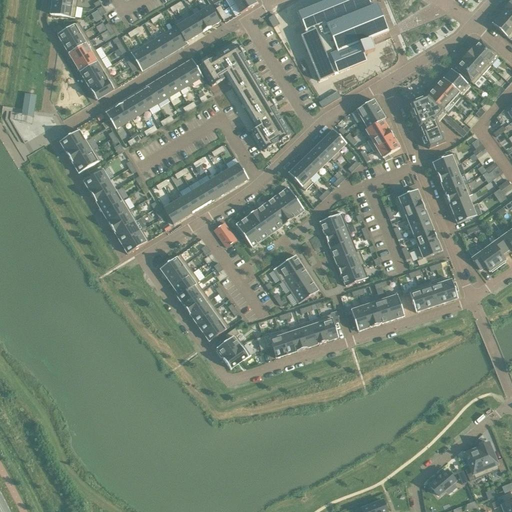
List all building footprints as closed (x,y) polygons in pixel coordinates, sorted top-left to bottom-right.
[(242,0),(235,5),(230,8),(235,17),(240,14),(240,15),(257,5),(257,4),(256,4),(253,0),(242,0)] [(368,0),(330,0),(298,13),(306,35),(301,37),(319,82),(366,63),(363,56),(375,52),(370,41),(388,33),(377,5),(371,8),(368,0)] [(75,19),(76,8),(52,4),(50,15),(75,19)] [(220,23),(210,7),(201,12),(211,28),(220,23)] [(511,13),(507,9),(506,9),(499,17),(511,28),(511,13)] [(211,28),(201,12),(193,17),(203,33),(211,28)] [(269,18),(269,20),(273,28),(279,24),(274,15),(269,18)] [(203,33),(193,17),(185,22),(195,38),(203,33)] [(511,28),(499,17),(492,25),(510,42),(511,39),(511,28)] [(195,38),(185,22),(177,27),(186,43),(187,43),(195,38)] [(63,45),(84,33),(78,23),(57,36),(63,45)] [(186,43),(177,27),(165,34),(176,51),(187,45),(188,45),(188,44),(187,43),(186,43)] [(69,55),(90,42),(84,33),(63,45),(69,55)] [(176,51),(165,34),(154,40),(165,58),(176,51)] [(165,58),(154,40),(143,47),(153,65),(165,58)] [(498,58),(480,41),(472,50),(490,67),(498,58)] [(74,64),(95,51),(90,42),(69,55),(74,64)] [(212,59),(199,67),(212,87),(224,80),(222,76),(227,73),(257,123),(258,122),(261,126),(251,132),(264,152),(276,145),(276,144),(278,143),(278,144),(290,136),(280,118),(276,112),(277,111),(269,98),(268,99),(244,58),(245,58),(237,45),(212,60),(212,59)] [(102,47),(97,50),(106,67),(111,64),(102,47)] [(153,65),(143,47),(132,54),(131,54),(142,72),(153,65)] [(490,67),(472,50),(463,60),(482,76),(490,67)] [(80,73),(101,60),(95,51),(74,64),(80,73)] [(85,82),(107,69),(101,60),(80,73),(85,82)] [(203,78),(192,60),(191,60),(180,67),(191,85),(202,78),(203,78)] [(482,76),(463,60),(455,69),(474,85),(482,76)] [(191,85),(180,67),(169,74),(180,92),(191,85)] [(91,92),(112,79),(107,69),(85,82),(91,92)] [(451,70),(443,80),(462,97),(470,88),(451,70)] [(180,92),(169,74),(158,81),(168,99),(180,92)] [(97,101),(118,88),(112,79),(91,92),(97,101)] [(462,97),(443,80),(435,89),(454,106),(462,97)] [(168,99),(158,81),(146,88),(146,87),(146,88),(147,90),(147,89),(157,105),(168,99)] [(157,105),(147,89),(147,90),(139,94),(149,110),(157,105)] [(454,106),(435,89),(427,98),(426,98),(446,115),(454,106)] [(337,92),(318,103),(321,108),(324,108),(341,98),(337,92)] [(21,116),(33,117),(36,96),(24,94),(21,116)] [(149,110),(139,94),(131,99),(141,115),(149,110)] [(438,124),(442,120),(446,115),(426,98),(410,104),(419,128),(420,128),(429,150),(445,143),(438,124)] [(141,115),(131,99),(123,104),(132,120),(141,115)] [(356,111),(362,121),(379,110),(373,101),(356,111)] [(132,120),(123,104),(114,109),(124,125),(132,120)] [(124,125),(114,109),(106,114),(116,131),(116,130),(124,125)] [(379,110),(362,121),(367,129),(368,130),(383,121),(385,120),(379,110)] [(465,123),(472,128),(479,118),(472,113),(465,123)] [(451,120),(446,115),(442,120),(447,125),(451,120)] [(365,131),(371,140),(389,130),(388,129),(383,121),(368,130),(367,129),(365,131)] [(373,153),(377,150),(394,139),(389,130),(371,140),(367,142),(373,153)] [(85,141),(79,132),(79,131),(59,143),(60,143),(66,153),(85,142),(85,141)] [(333,132),(325,139),(338,152),(339,152),(346,145),(333,131),(332,131),(333,132)] [(318,146),(331,159),(331,160),(334,163),(342,155),(339,152),(338,152),(325,139),(318,146)] [(377,150),(383,159),(400,149),(394,140),(394,139),(377,150)] [(72,164),(93,151),(87,140),(85,141),(85,142),(66,153),(72,164)] [(311,153),(324,166),(331,160),(331,159),(318,146),(311,153)] [(79,175),(100,162),(93,151),(72,164),(78,174),(79,175)] [(311,153),(304,160),(317,173),(324,166),(311,153)] [(433,164),(437,174),(455,167),(456,167),(460,165),(455,154),(447,158),(446,155),(439,158),(440,161),(432,164),(433,164)] [(310,180),(317,173),(304,160),(296,167),(310,180)] [(238,165),(229,170),(238,186),(248,180),(248,181),(248,180),(238,164),(238,165)] [(288,174),(305,192),(313,184),(310,180),(296,167),(289,174),(288,174)] [(441,184),(459,177),(456,167),(455,167),(437,174),(441,184)] [(220,176),(229,192),(238,186),(229,170),(220,176)] [(90,193),(109,181),(103,171),(83,182),(90,193)] [(210,181),(220,197),(229,192),(220,176),(210,181)] [(441,184),(445,194),(463,187),(463,186),(459,177),(441,184)] [(96,203),(115,192),(115,191),(109,181),(90,193),(96,203)] [(201,187),(211,203),(220,197),(210,181),(201,187)] [(445,194),(449,204),(468,197),(472,195),(468,184),(463,186),(463,187),(445,194)] [(192,192),(201,208),(211,203),(201,187),(192,192)] [(288,188),(277,196),(285,207),(296,200),(288,188)] [(102,214),(124,201),(117,190),(115,191),(115,192),(96,203),(102,214)] [(404,190),(392,195),(398,211),(421,201),(417,191),(406,195),(404,190)] [(182,198),(192,214),(201,208),(192,192),(182,198)] [(277,196),(267,203),(275,215),(285,207),(277,196)] [(449,204),(453,214),(472,207),(468,197),(449,204)] [(173,204),(183,220),(192,214),(182,198),(173,204)] [(285,207),(294,219),(304,211),(296,200),(285,207)] [(109,224),(130,211),(124,201),(102,214),(109,224)] [(421,201),(398,211),(402,221),(407,219),(425,211),(421,201)] [(257,210),(256,211),(265,222),(275,215),(267,203),(257,210)] [(164,209),(173,225),(183,220),(173,204),(164,209)] [(285,207),(275,215),(283,226),(294,219),(285,207)] [(476,217),(472,207),(453,214),(457,224),(457,225),(476,217)] [(115,234),(134,223),(136,222),(136,221),(130,211),(109,224),(115,234)] [(256,211),(246,218),(254,230),(265,222),(256,211)] [(425,211),(407,219),(411,229),(429,221),(425,211)] [(319,223),(325,236),(347,227),(341,214),(319,223)] [(275,215),(265,222),(273,234),(283,227),(283,226),(275,215)] [(236,226),(244,237),(254,230),(246,218),(236,226)] [(429,221),(411,229),(415,239),(433,231),(429,221)] [(265,222),(254,230),(262,241),(273,234),(265,222)] [(121,244),(140,233),(140,232),(134,223),(115,234),(121,244)] [(325,236),(330,249),(352,240),(347,227),(325,236)] [(252,249),(262,241),(254,230),(244,237),(252,249)] [(127,255),(149,242),(142,231),(140,232),(140,233),(121,244),(127,255)] [(433,231),(415,239),(419,248),(419,249),(437,241),(433,231)] [(498,240),(507,252),(511,248),(511,231),(498,240)] [(330,249),(335,262),(357,253),(357,252),(352,240),(330,249)] [(498,240),(485,250),(498,268),(505,263),(504,262),(506,261),(502,255),(507,252),(498,240)] [(419,248),(414,250),(420,266),(427,264),(425,259),(442,252),(437,241),(419,249),(419,248)] [(492,272),(498,268),(485,250),(472,259),(480,271),(485,267),(489,273),(491,271),(492,272)] [(357,253),(335,262),(338,267),(337,268),(340,274),(362,265),(363,266),(365,265),(359,251),(357,252),(357,253)] [(160,270),(167,279),(187,265),(180,255),(160,270)] [(273,271),(281,283),(283,282),(303,269),(295,257),(295,256),(273,271)] [(167,279),(173,288),(193,274),(187,265),(167,279)] [(362,265),(340,274),(341,275),(346,288),(368,279),(363,266),(362,265)] [(283,282),(291,293),(311,280),(303,269),(283,282)] [(200,270),(195,272),(199,280),(204,278),(200,270)] [(193,274),(173,288),(179,296),(179,297),(198,284),(200,283),(199,282),(193,274)] [(429,283),(437,307),(447,303),(441,284),(440,279),(439,280),(429,283)] [(318,292),(311,280),(291,293),(299,305),(318,292)] [(441,284),(447,303),(457,300),(458,300),(455,292),(458,291),(455,284),(453,284),(451,280),(451,281),(441,284)] [(418,286),(426,310),(437,307),(429,283),(418,286)] [(179,296),(177,297),(184,307),(204,292),(198,284),(179,297),(179,296)] [(416,313),(426,310),(418,286),(408,290),(416,314),(416,313)] [(204,292),(184,307),(190,316),(210,301),(204,292)] [(384,298),(385,300),(392,321),(404,317),(396,294),(384,298)] [(374,304),(381,325),(382,325),(381,325),(392,321),(385,300),(374,303),(374,304)] [(210,301),(190,316),(196,324),(216,310),(210,301)] [(373,301),(362,305),(370,329),(381,325),(374,304),(374,303),(374,301),(373,301)] [(358,332),(369,329),(370,329),(362,305),(350,309),(358,332)] [(216,310),(196,324),(202,333),(222,319),(216,310)] [(336,312),(330,314),(331,315),(334,324),(339,322),(336,312)] [(320,319),(328,342),(338,339),(339,339),(334,324),(331,315),(320,319)] [(209,342),(229,328),(222,319),(202,333),(209,342)] [(310,322),(317,346),(328,342),(320,319),(310,322)] [(299,325),(307,349),(317,346),(310,322),(299,325)] [(299,325),(289,329),(290,333),(291,333),(297,352),(307,349),(299,325)] [(222,358),(223,359),(224,360),(242,346),(236,337),(239,334),(235,329),(224,336),(228,341),(216,349),(218,351),(216,352),(221,359),(222,358)] [(268,336),(272,348),(276,359),(287,356),(280,337),(281,337),(279,332),(268,336)] [(280,337),(287,356),(297,352),(291,333),(290,333),(281,337),(280,337)] [(262,338),(266,350),(272,348),(268,336),(262,338)] [(257,339),(261,351),(266,350),(262,338),(257,339)] [(242,345),(242,346),(224,360),(223,359),(230,370),(250,356),(242,345)] [(477,449),(477,450),(487,475),(499,470),(500,473),(506,471),(501,460),(496,462),(488,444),(477,448),(477,449)] [(477,450),(465,454),(470,469),(465,471),(470,482),(487,475),(477,450)] [(438,496),(455,482),(447,472),(442,476),(441,476),(436,480),(436,481),(430,486),(438,496)] [(468,483),(463,472),(458,474),(462,485),(468,483)] [(502,500),(491,504),(494,510),(499,507),(501,511),(511,511),(511,502),(505,505),(502,500)] [(386,511),(382,501),(357,511),(386,511)] [(477,502),(468,504),(469,511),(478,509),(477,502)]
